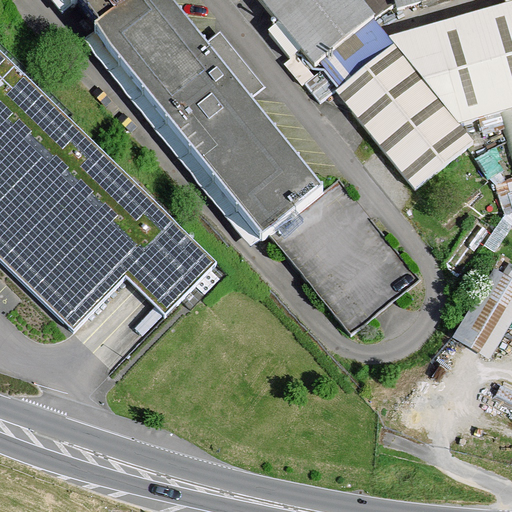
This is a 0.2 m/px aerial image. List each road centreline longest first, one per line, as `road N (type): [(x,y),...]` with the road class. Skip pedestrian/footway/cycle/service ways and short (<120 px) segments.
road 1 (primary): [(381,511),(242,485),(40,422),(0,419)]
road 2 (primary): [(0,426),(31,453),(245,511)]
